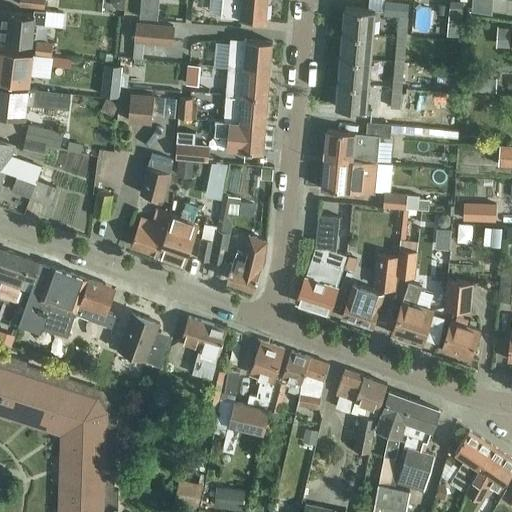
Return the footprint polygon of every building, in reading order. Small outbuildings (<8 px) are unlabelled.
[(269,0),(221,0),(220,16),(268,20),(269,0)] [(384,0),(384,15),(407,17),(408,1),(393,0),(384,0)] [(343,31),(373,34),(376,8),(345,6),(343,31)] [(137,31),(183,34),(185,11),(138,8),(137,31)] [(35,23),(63,26),(65,13),(35,9),(35,14),(2,11),(0,26),(0,38),(32,42),(35,23)] [(474,11),(473,26),(488,27),(489,12),(474,11)] [(397,35),(406,36),(408,18),(398,17),(397,35)] [(371,58),(373,34),(343,31),(341,55),(371,58)] [(404,61),(406,36),(397,35),(394,60),(404,61)] [(231,66),(272,69),(275,41),(233,38),(231,66)] [(37,40),(35,52),(53,55),(54,42),(37,40)] [(0,79),(13,81),(22,82),(23,73),(25,51),(0,47),(0,79)] [(435,55),(437,78),(458,76),(457,54),(435,55)] [(369,83),(371,58),(341,55),(339,80),(369,83)] [(120,58),(120,72),(132,72),(132,58),(120,58)] [(402,86),(404,61),(394,60),(392,85),(402,86)] [(188,65),(186,83),(198,84),(200,65),(188,65)] [(270,97),(272,69),(231,66),(228,93),(270,97)] [(504,79),(504,69),(486,68),(486,78),(504,79)] [(367,108),(369,83),(339,80),(336,105),(367,108)] [(27,102),(69,107),(71,92),(0,84),(0,112),(26,115),(27,102)] [(400,107),(402,86),(392,85),(390,106),(400,107)] [(130,120),(154,122),(156,95),(133,92),(130,120)] [(268,123),(270,97),(228,93),(226,119),(218,119),(268,123)] [(177,116),(192,117),(193,97),(179,96),(177,116)] [(265,151),(268,123),(218,119),(217,135),(228,136),(227,137),(228,137),(227,147),(239,149),(265,151)] [(325,157),(353,160),(354,145),(365,146),(365,150),(377,151),(378,135),(390,136),(391,124),(367,122),(366,134),(356,133),(356,132),(328,130),(325,157)] [(26,136),(47,141),(50,129),(29,124),(26,136)] [(0,139),(0,168),(6,170),(17,174),(36,181),(41,166),(11,156),(15,145),(0,139)] [(22,151),(43,156),(46,143),(25,139),(22,151)] [(178,157),(209,159),(210,145),(179,143),(178,157)] [(498,162),(511,163),(511,144),(500,143),(498,162)] [(141,193),(163,199),(173,159),(151,153),(141,193)] [(377,162),(353,160),(325,157),(322,189),(350,191),(350,190),(359,191),(359,192),(374,194),(377,162)] [(253,190),(235,189),(234,201),(257,202),(259,161),(254,161),(253,190)] [(50,203),(56,188),(17,174),(12,190),(50,203)] [(93,214),(108,218),(113,195),(97,191),(93,214)] [(383,206),(417,209),(419,196),(385,192),(383,206)] [(214,241),(210,261),(224,263),(230,232),(232,221),(227,215),(231,195),(222,194),(215,241),(214,241)] [(169,222),(158,255),(185,265),(200,224),(194,222),(200,206),(188,201),(182,217),(171,213),(171,214),(169,222)] [(495,219),(496,203),(462,203),(462,219),(495,219)] [(169,222),(171,214),(157,209),(153,220),(141,216),(131,244),(158,255),(169,222)] [(439,216),(439,221),(443,225),(448,225),(452,222),(452,217),(448,213),(443,213),(439,216)] [(337,286),(337,285),(348,254),(350,238),(339,237),(341,216),(319,214),(316,247),(306,275),(297,301),(330,312),(337,286)] [(256,288),(265,259),(267,249),(268,240),(253,235),(247,252),(237,249),(227,278),(256,288)] [(210,261),(214,241),(202,239),(197,259),(210,261)] [(397,273),(400,248),(399,247),(398,255),(379,253),(376,284),(395,286),(396,273),(397,273)] [(400,248),(397,273),(415,275),(417,249),(400,248)] [(34,281),(40,263),(0,249),(0,278),(12,282),(15,274),(34,281)] [(75,314),(88,277),(50,264),(49,266),(40,263),(34,281),(19,325),(41,332),(42,328),(67,336),(75,314)] [(499,298),(511,299),(511,271),(500,270),(499,298)] [(88,277),(75,314),(111,327),(116,315),(106,311),(115,288),(88,277)] [(445,306),(470,308),(473,280),(448,278),(445,306)] [(393,332),(422,341),(433,308),(417,302),(422,285),(410,281),(393,332)] [(343,315),(372,325),(384,292),(354,282),(343,315)] [(145,361),(161,366),(169,343),(154,338),(160,322),(131,312),(118,348),(146,358),(145,361)] [(226,370),(215,369),(227,328),(188,315),(181,340),(199,346),(194,367),(199,369),(200,365),(212,369),(204,406),(218,409),(222,390),(226,370)] [(443,348),(471,358),(481,329),(453,319),(443,348)] [(218,409),(214,431),(226,434),(222,449),(234,452),(238,436),(240,427),(264,433),(270,409),(275,384),(274,383),(277,375),(279,368),(277,368),(283,348),(284,347),(262,340),(261,341),(255,360),(255,361),(251,373),(262,377),(254,406),(234,401),(233,401),(225,399),(220,398),(218,409)] [(302,381),(311,357),(290,350),(281,380),(279,379),(280,376),(277,375),(274,383),(275,384),(270,409),(279,411),(285,385),(289,386),(288,390),(295,392),(300,394),(302,381)] [(0,413),(0,414),(18,358),(9,355),(8,358),(0,355),(0,413)] [(302,381),(300,394),(298,403),(317,408),(323,380),(329,363),(311,357),(302,381)] [(25,422),(42,369),(27,364),(28,361),(18,358),(0,414),(25,422)] [(369,451),(376,415),(386,383),(364,374),(345,368),(336,394),(340,395),(336,407),(352,412),(355,401),(366,405),(364,416),(360,415),(354,448),(369,451)] [(51,430),(68,378),(69,374),(59,371),(58,375),(42,369),(25,422),(51,430)] [(61,434),(110,399),(103,389),(68,378),(51,430),(61,434)] [(401,436),(411,399),(390,392),(381,419),(378,428),(389,433),(384,456),(396,459),(397,454),(401,436)] [(60,443),(116,445),(117,409),(110,399),(61,434),(60,443)] [(390,486),(396,487),(398,481),(425,489),(435,454),(422,450),(425,440),(428,441),(439,409),(411,399),(401,436),(405,437),(400,456),(404,457),(402,463),(395,461),(390,486)] [(467,485),(493,445),(470,429),(456,451),(466,458),(450,481),(465,491),(467,485)] [(119,445),(116,445),(60,443),(60,470),(115,472),(115,456),(119,456),(119,445)] [(467,485),(465,491),(466,492),(481,500),(491,482),(499,487),(505,478),(511,467),(511,457),(493,445),(467,485)] [(133,503),(157,506),(158,492),(149,491),(151,468),(137,467),(133,503)] [(114,489),(115,472),(60,470),(59,497),(118,499),(118,489),(114,489)] [(173,503),(197,509),(203,485),(179,479),(173,503)] [(373,511),(405,511),(410,490),(396,487),(390,486),(380,483),(373,511)] [(221,488),(219,508),(242,511),(244,491),(221,488)] [(59,497),(58,511),(113,511),(113,508),(118,509),(118,499),(59,497)] [(302,511),(333,511),(334,510),(305,503),(302,511)]
